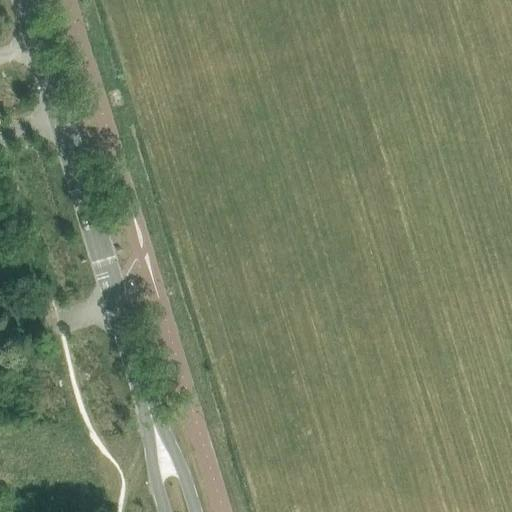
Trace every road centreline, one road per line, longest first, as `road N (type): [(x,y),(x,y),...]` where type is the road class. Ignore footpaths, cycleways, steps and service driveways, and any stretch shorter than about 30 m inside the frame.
road 1 (tertiary): [(146,401),(25,0)]
road 2 (tertiary): [(196,511),(146,401)]
